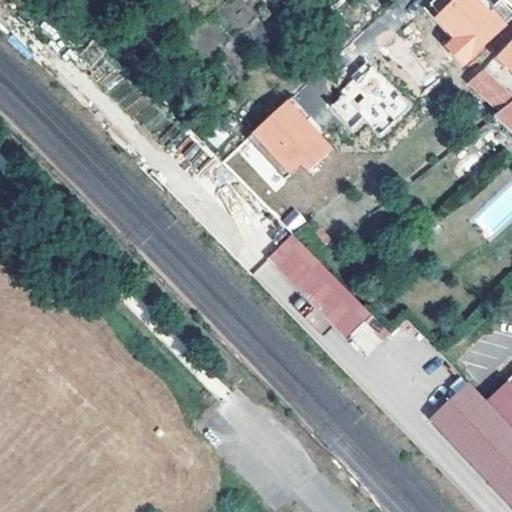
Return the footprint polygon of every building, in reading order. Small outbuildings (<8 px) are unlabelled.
[(432,0),(424,8),(439,24),(433,29),(449,46),(443,52),(458,68),(510,19),(495,3),(488,10),(478,0),(432,0)] [(478,0),(488,10),(495,3),(510,19),(511,16),(511,13),(495,0),(478,0)] [(439,24),(424,8),(419,14),(433,29),(439,24)] [(511,68),(511,41),(498,57),(511,68)] [(326,106),(354,134),(365,123),(381,138),(413,106),(369,63),(326,106)] [(511,95),(483,70),(469,83),(501,111),(511,102),(511,95)] [(310,118),(291,98),(246,139),(282,180),(299,164),(306,172),(330,151),(317,137),(315,139),(302,125),(310,118)] [(511,102),(501,111),(495,116),(511,131),(511,102)] [(298,208),(282,216),(289,230),(305,222),(298,208)] [(333,245),(309,220),(292,235),(315,260),(333,245)] [(368,356),(383,340),(363,322),(348,339),(368,356)] [(511,425),(470,381),(432,417),(511,502),(511,425)]
